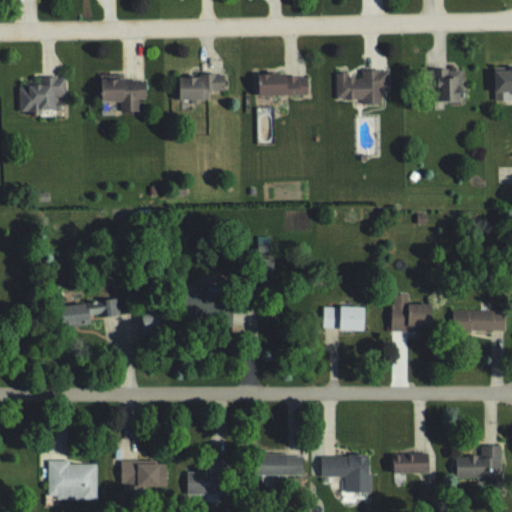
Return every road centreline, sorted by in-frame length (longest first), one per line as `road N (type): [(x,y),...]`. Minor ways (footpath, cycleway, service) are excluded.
road 1 (residential): [(0,28),(511,14)]
road 2 (residential): [(0,393),(511,390)]
